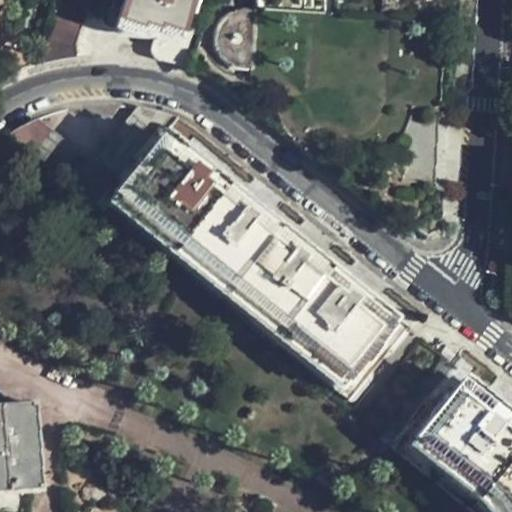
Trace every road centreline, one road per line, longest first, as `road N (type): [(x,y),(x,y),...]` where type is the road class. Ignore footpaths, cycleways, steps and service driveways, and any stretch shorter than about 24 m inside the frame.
road 1 (residential): [(449,298),(199,98),(161,84),(71,80),(0,107)]
road 2 (residential): [(449,298),(468,268),(477,227),(490,0)]
